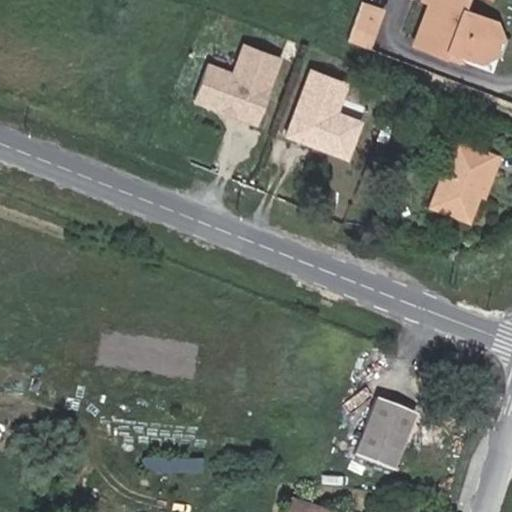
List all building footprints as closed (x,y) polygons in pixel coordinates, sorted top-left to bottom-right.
[(359,0),(344,41),(367,50),(383,9),(376,7),(360,0),(359,0)] [(482,51),(486,49),(496,23),(463,10),(466,0),(423,0),(422,3),(426,6),(411,46),(444,60),(447,50),(462,56),(463,56),(468,55),(472,54),(477,52),(482,51)] [(502,43),(496,23),(486,49),(502,43)] [(503,46),(502,43),(501,44),(486,49),(482,51),(477,52),(472,54),(468,55),(463,56),(462,56),(479,63),(499,53),(503,46)] [(207,67),(194,102),(219,111),(226,109),(235,113),(233,117),(254,125),(278,61),(243,47),(231,76),(207,67)] [(320,150),(344,159),(358,124),(333,115),(344,86),(309,73),(284,136),(305,144),(307,140),(316,143),(320,150)] [(386,106),(392,92),(384,90),(379,103),(386,106)] [(466,222),(477,194),(484,196),(497,158),(454,142),(429,207),(466,222)] [(414,411),(375,396),(352,454),(391,469),(414,411)] [(255,456),(256,439),(215,435),(214,452),(255,456)] [(321,511),(291,502),(287,511),(321,511)]
